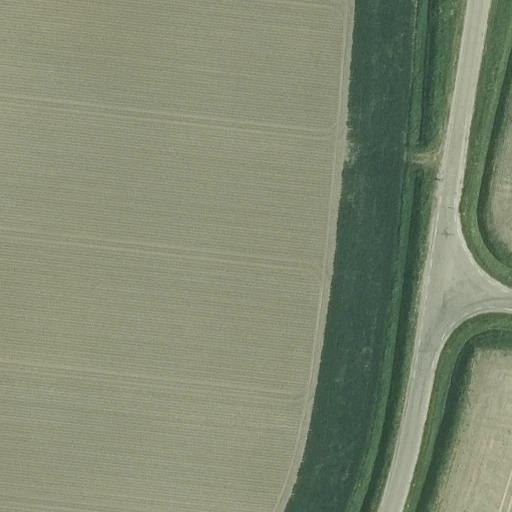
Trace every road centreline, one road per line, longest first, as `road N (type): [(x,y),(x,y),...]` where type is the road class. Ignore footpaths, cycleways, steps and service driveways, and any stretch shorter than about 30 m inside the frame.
road 1 (unclassified): [(440,286),(483,0)]
road 2 (unclassified): [(396,511),(440,286)]
